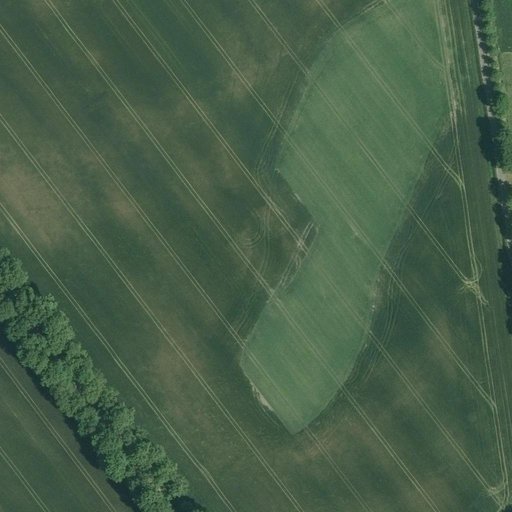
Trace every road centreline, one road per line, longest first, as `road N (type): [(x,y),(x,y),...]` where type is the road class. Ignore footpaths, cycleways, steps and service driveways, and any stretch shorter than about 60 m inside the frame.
road 1 (track): [(0,286),(170,511)]
road 2 (unclassified): [(475,0),(511,260)]
